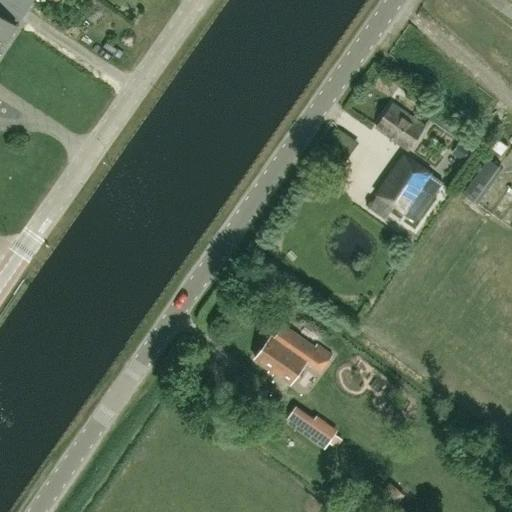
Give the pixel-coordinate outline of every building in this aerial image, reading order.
[(0,52),(18,26),(0,14),(0,52)] [(409,148),(426,124),(394,102),(378,126),(409,148)] [(404,211),(432,172),(406,153),(378,193),(404,211)] [(465,187),(488,206),(511,175),(511,171),(491,155),(465,187)] [(321,370),(333,353),(318,343),(316,346),(285,324),(276,336),(273,334),(256,358),(290,382),(292,384),(308,361),(321,370)] [(325,448),(338,428),(318,414),(304,433),(325,448)]
